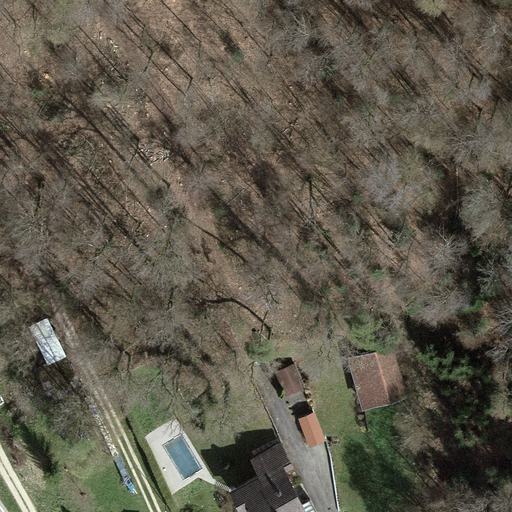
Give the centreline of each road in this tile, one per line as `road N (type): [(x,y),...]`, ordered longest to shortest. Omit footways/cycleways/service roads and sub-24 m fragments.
road 1 (track): [(0,238),(24,249),(37,268),(156,511)]
road 2 (residential): [(328,511),(262,379)]
